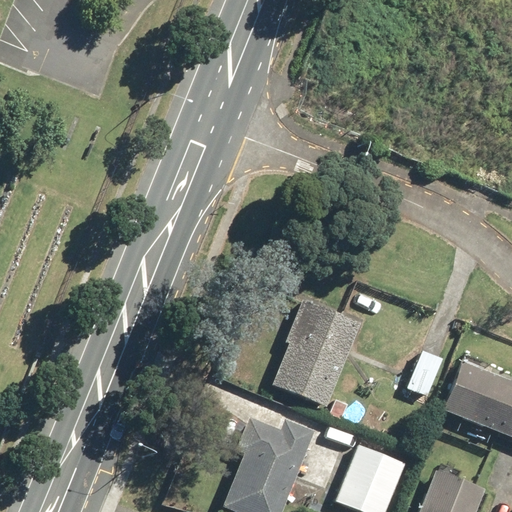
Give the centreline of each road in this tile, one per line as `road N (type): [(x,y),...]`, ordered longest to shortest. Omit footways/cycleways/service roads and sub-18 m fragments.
road 1 (secondary): [(218,109),(52,511)]
road 2 (residential): [(511,262),(425,199),(218,109)]
